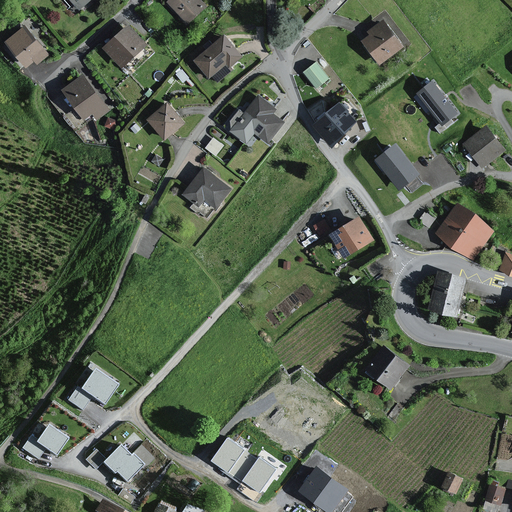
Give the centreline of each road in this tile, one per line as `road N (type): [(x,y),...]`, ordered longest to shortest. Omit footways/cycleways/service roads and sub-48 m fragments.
road 1 (residential): [(0,455),(104,309),(193,136),(277,55)]
road 2 (residential): [(277,55),(315,134),(412,273)]
road 3 (tertiary): [(412,273),(403,297),(419,327),(511,350)]
road 4 (residential): [(124,511),(67,483),(0,464)]
